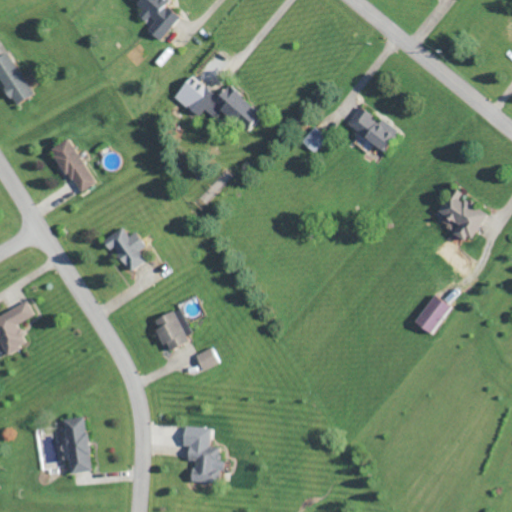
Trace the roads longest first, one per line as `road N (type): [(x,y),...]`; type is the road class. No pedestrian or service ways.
road 1 (residential): [(0,170),(132,393),(136,511)]
road 2 (residential): [(349,0),(511,131)]
